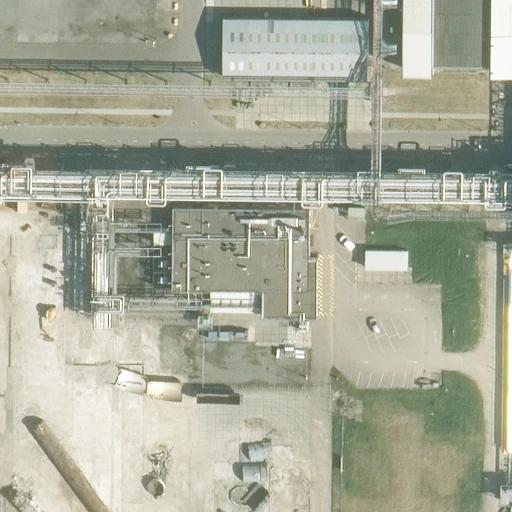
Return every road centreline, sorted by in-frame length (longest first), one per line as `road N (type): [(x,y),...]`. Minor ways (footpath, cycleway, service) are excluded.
road 1 (unknown): [(435,352),(476,361),(499,384),(506,511)]
road 2 (unknown): [(329,286),(418,291),(433,306),(435,352)]
road 3 (unknown): [(326,511),(328,361)]
